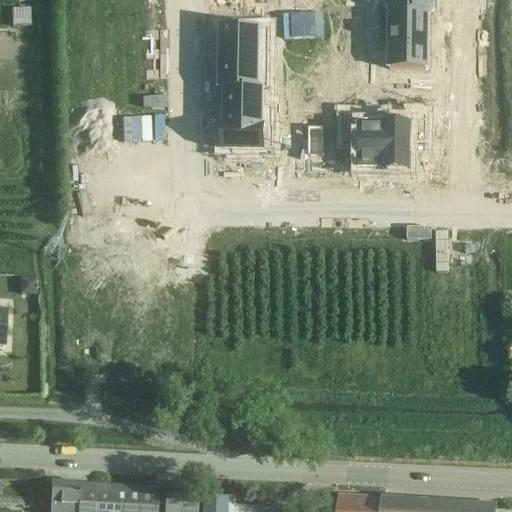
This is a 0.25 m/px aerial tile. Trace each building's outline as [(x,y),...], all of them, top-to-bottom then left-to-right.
[(355,0),(347,0),(347,11),(355,11),(355,0)] [(380,11),(380,12),(433,12),(433,0),(390,0),(390,11),(380,11)] [(29,9),(11,10),(11,28),(30,28),(29,9)] [(355,11),(347,11),(347,23),(355,23),(355,11)] [(380,12),(380,31),(428,32),(428,13),(433,13),(433,12),(380,12)] [(220,29),(220,51),(268,52),(269,29),(220,29)] [(380,31),(379,50),(428,51),(428,32),(380,31)] [(325,38),(325,50),(333,50),(333,38),(325,38)] [(310,40),(310,52),(318,52),(318,40),(310,40)] [(325,50),(325,62),(333,62),(333,50),(325,50)] [(379,50),(379,51),(389,52),(388,71),(428,71),(428,51),(379,50)] [(220,51),(220,71),(268,71),(268,52),(220,51)] [(310,52),(310,64),(318,64),(318,52),(310,52)] [(220,71),(219,90),(268,90),(268,71),(220,71)] [(318,79),(310,79),(310,91),(318,91),(318,79)] [(268,90),(219,90),(224,90),(224,109),(272,110),(272,109),(263,109),(263,91),(268,91),(268,90)] [(318,91),(310,91),(309,103),(317,103),(318,91)] [(222,128),(273,129),(273,128),(272,128),(272,110),(224,109),(223,128),(222,128)] [(385,117),(344,116),(343,145),(359,145),(359,170),(383,171),(383,172),(384,172),(385,117)] [(386,117),(385,117),(384,172),(409,172),(410,145),(426,146),(426,116),(408,116),(408,125),(386,125),(386,117)] [(318,118),(317,130),(325,130),(326,118),(318,118)] [(222,128),(222,151),(234,151),(234,156),(251,156),(251,151),(273,152),(273,129),(222,128)] [(324,130),(308,130),(308,158),(324,158),(324,130)] [(407,229),(407,242),(430,243),(431,230),(407,229)] [(35,278),(19,278),(19,296),(36,296),(35,278)] [(154,511),(156,489),(51,483),(49,511),(154,511)] [(163,511),(194,511),(195,498),(165,496),(163,511)] [(495,511),(496,504),(339,497),(338,511),(495,511)] [(199,498),(198,511),(220,511),(221,498),(199,498)]
